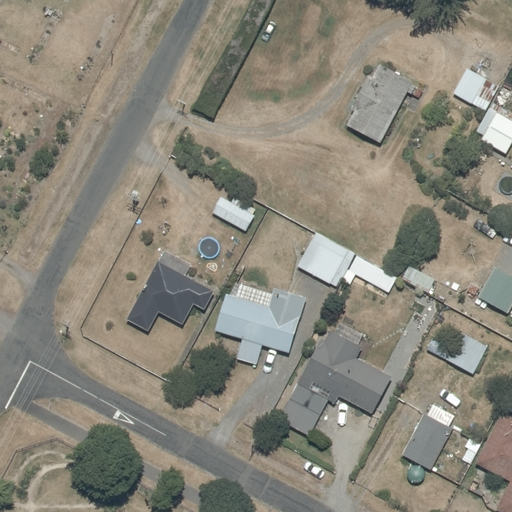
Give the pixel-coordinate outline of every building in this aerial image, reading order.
[(410,80),(377,64),(366,86),(362,84),(343,124),(380,142),(410,80)] [(486,78),(466,68),(453,93),(487,110),(496,93),(489,89),(485,97),(478,94),(486,78)] [(511,147),(511,120),(489,108),(478,129),(485,133),(482,140),(509,154),(511,147)] [(237,204),(221,195),(212,212),(245,230),(256,210),(239,200),(237,204)] [(395,274),(315,232),(297,266),(346,292),(355,274),(387,291),(395,274)] [(212,289),(157,260),(126,319),(149,330),(159,311),(182,323),(193,301),(203,306),(212,289)] [(511,305),(511,274),(492,265),(476,297),(509,312),(511,305)] [(304,298),(239,283),(236,296),(224,293),(216,331),(243,337),(238,359),(260,364),(264,346),(292,352),(304,298)] [(495,334),(465,319),(459,332),(456,331),(443,357),(475,373),(495,334)] [(361,343),(329,325),(278,418),(308,435),(332,392),(370,413),(391,376),(354,356),(361,343)] [(511,511),(511,416),(502,411),(475,463),(509,481),(494,508),(502,511),(511,511)] [(452,428),(424,412),(401,453),(429,469),(452,428)]
